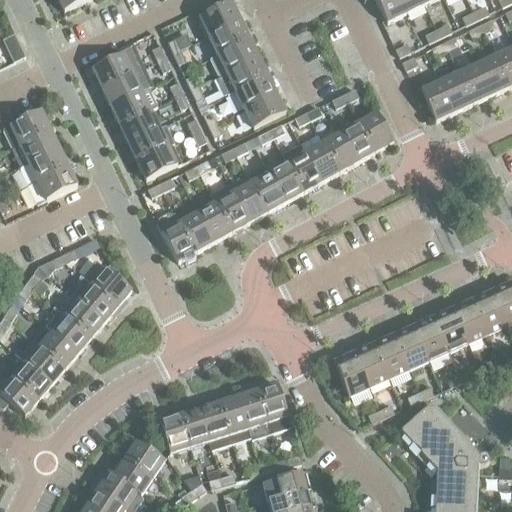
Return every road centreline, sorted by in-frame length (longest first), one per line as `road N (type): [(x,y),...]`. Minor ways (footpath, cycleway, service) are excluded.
road 1 (residential): [(192,351),(55,65)]
road 2 (residential): [(431,166),(266,255),(256,277),(263,320)]
road 3 (residential): [(284,348),(511,251)]
road 4 (residential): [(386,511),(378,482),(318,418),(284,348)]
road 5 (residential): [(431,166),(349,0)]
road 6 (residential): [(51,461),(88,411),(192,351)]
road 7 (residential): [(55,65),(191,0)]
